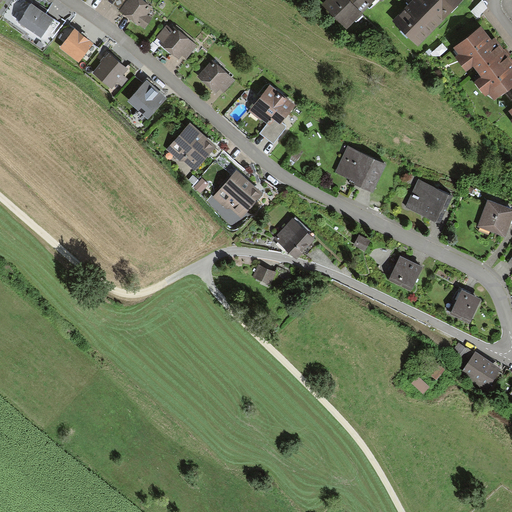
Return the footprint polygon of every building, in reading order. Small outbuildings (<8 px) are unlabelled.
[(119,0),(116,4),(122,9),(119,12),(139,27),(140,26),(145,30),(153,19),(148,15),(154,8),(143,0),(119,0)] [(371,0),(324,0),(323,1),(345,25),(371,0)] [(464,0),(412,0),(392,22),(418,47),(464,0)] [(53,19),(31,4),(19,22),(41,37),(53,19)] [(198,46),(169,21),(155,37),(160,41),(158,42),(179,60),(182,56),(186,59),(198,46)] [(94,43),(75,28),(59,49),(78,63),(94,43)] [(511,88),(511,73),(479,29),(452,48),(493,102),(511,88)] [(110,53),(93,72),(113,89),(118,84),(121,87),(128,79),(125,76),(130,70),(110,53)] [(239,81),(214,59),(198,76),(216,94),(220,90),(226,95),(239,81)] [(167,99),(147,81),(128,101),(148,119),(167,99)] [(273,82),(252,109),(269,123),(261,132),(275,143),(290,125),(283,119),(297,101),(273,82)] [(217,146),(191,123),(167,149),(194,173),(217,146)] [(387,163),(348,145),(335,172),(351,179),(350,182),(373,193),(387,163)] [(248,172),(225,151),(191,187),(235,228),(248,214),(246,212),(257,200),(263,194),(244,176),(248,172)] [(454,191),(417,176),(404,206),(440,221),(454,191)] [(511,219),(511,203),(489,195),(478,226),(506,236),(511,219)] [(316,240),(293,218),(273,239),(297,261),(316,240)] [(370,238),(360,233),(355,244),(365,249),(370,238)] [(423,263),(400,252),(386,279),(410,291),(423,263)] [(259,264),(253,277),(271,285),(277,272),(259,264)] [(482,294),(462,285),(450,311),(470,320),(482,294)] [(471,348),(459,341),(453,352),(465,358),(471,348)] [(502,365),(475,348),(460,372),(486,389),(502,365)] [(426,393),(432,387),(420,376),(414,383),(426,393)]
